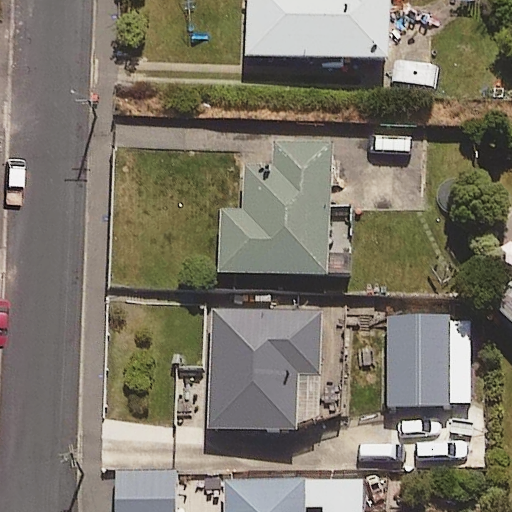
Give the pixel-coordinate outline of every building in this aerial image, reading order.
[(249,0),(247,56),(389,61),(391,0),(249,0)] [(329,277),(333,149),(245,147),(243,213),(222,212),(220,274),(329,277)] [(511,269),(486,297),(511,322),(511,269)] [(210,311),(209,430),(298,431),(299,382),(321,382),(322,313),(210,311)] [(469,316),(386,318),(389,407),(472,405),(469,316)] [(175,511),(177,473),(117,472),(115,511),(175,511)] [(362,511),(362,481),(227,482),(226,511),(362,511)]
